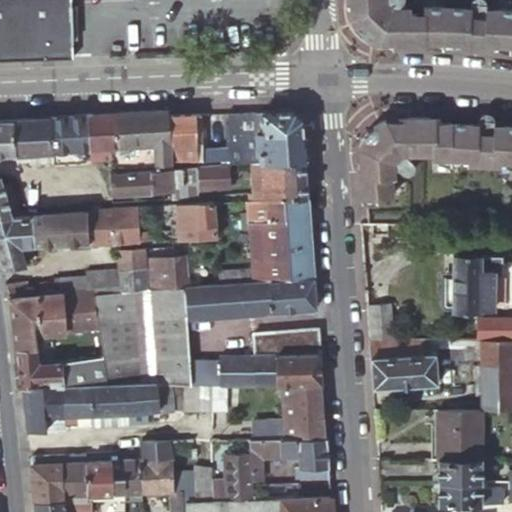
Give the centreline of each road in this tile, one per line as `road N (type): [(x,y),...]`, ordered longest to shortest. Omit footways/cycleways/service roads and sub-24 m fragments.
road 1 (tertiary): [(355,511),(329,76)]
road 2 (tertiary): [(329,76),(0,82)]
road 3 (unknown): [(5,440),(211,428)]
road 4 (tertiary): [(511,86),(329,76)]
road 5 (residential): [(0,367),(12,511)]
